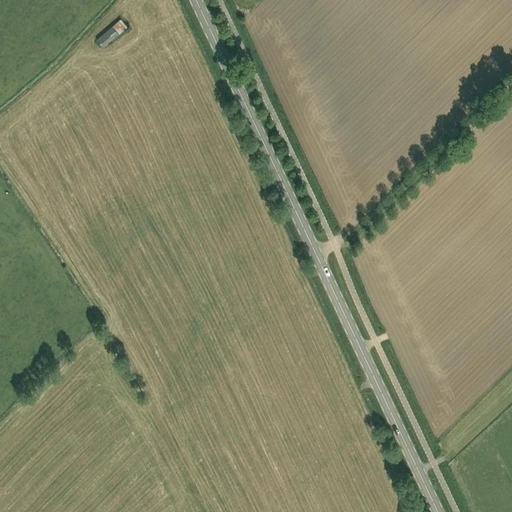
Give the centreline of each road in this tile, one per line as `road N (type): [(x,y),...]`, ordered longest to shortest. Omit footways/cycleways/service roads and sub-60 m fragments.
road 1 (primary): [(437,511),(195,0)]
road 2 (track): [(315,254),(359,230),(511,87)]
